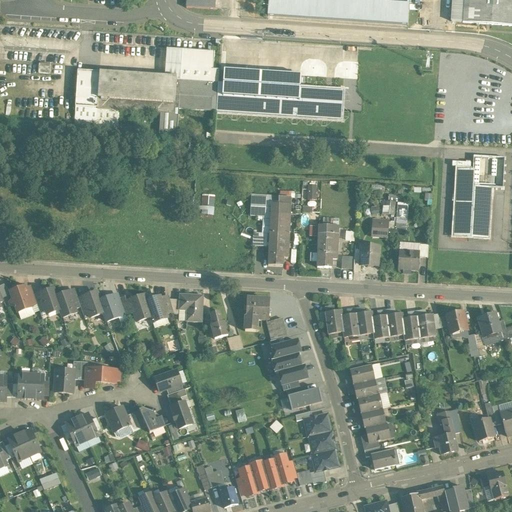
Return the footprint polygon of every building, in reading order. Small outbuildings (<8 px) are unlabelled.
[(215,0),(186,0),(186,8),(214,10),(215,0)] [(409,0),(268,0),(267,17),(407,26),(409,0)] [(511,0),(463,0),(462,23),(511,26),(511,0)] [(182,51),(166,50),(164,77),(176,78),(176,81),(180,81),(182,51)] [(214,53),(182,51),(180,81),(218,84),(218,81),(219,71),(213,71),(214,53)] [(50,66),(39,65),(38,74),(50,74),(50,66)] [(99,73),(77,71),(75,107),(97,109),(99,73)] [(300,76),(224,71),(223,82),(223,84),(222,96),(298,102),(299,87),(300,76)] [(180,81),(176,81),(176,78),(164,77),(99,73),(97,109),(97,110),(119,111),(161,114),(173,115),(174,109),(179,110),(216,112),(218,84),(180,81)] [(331,89),(326,89),(325,91),(304,89),(304,87),(299,87),(298,102),(222,96),(223,84),(218,84),(216,112),(340,120),(342,92),(331,91),(331,89)] [(97,109),(75,107),(74,121),(96,123),(96,121),(97,110),(97,109)] [(173,115),(161,114),(159,138),(176,139),(179,110),(174,109),(173,115)] [(119,111),(97,110),(96,121),(118,122),(119,111)] [(96,123),(74,121),(74,131),(118,134),(118,122),(96,121),(96,123)] [(504,159),(473,157),(473,164),(472,170),(474,171),(473,187),(490,188),(502,189),(504,159)] [(472,170),(457,170),(453,237),(487,239),(490,188),(473,187),(474,171),(472,170)] [(304,199),(318,198),(318,182),(303,183),(304,199)] [(204,194),(203,214),(216,214),(216,194),(204,194)] [(266,198),(251,198),(250,216),(270,218),(271,215),(271,203),(265,202),(266,198)] [(279,203),(271,203),(271,215),(289,216),(290,199),(279,199),(279,203)] [(289,216),(271,215),(270,218),(269,248),(269,252),(268,252),(268,260),(268,266),(278,266),(282,266),(282,258),(287,258),(289,216)] [(338,220),(330,219),(330,228),(338,228),(338,220)] [(381,225),(372,224),(372,238),(386,239),(388,223),(381,222),(381,225)] [(330,228),(318,228),(317,255),(316,262),(317,262),(317,268),(327,269),(327,268),(331,268),(331,260),(336,261),(338,228),(330,228)] [(354,234),(346,233),(345,241),(353,242),(354,234)] [(266,234),(253,234),(252,247),(269,248),(269,235),(266,235),(266,234)] [(428,246),(419,245),(419,252),(419,258),(427,259),(428,246)] [(378,248),(360,247),(360,261),(359,266),(360,267),(377,267),(378,248)] [(419,252),(399,251),(397,271),(418,272),(419,258),(419,252)] [(24,287),(10,292),(12,300),(9,303),(10,306),(15,307),(17,314),(31,308),(29,303),(25,290),(24,287)] [(30,288),(25,290),(29,303),(35,301),(34,297),(30,288)] [(53,290),(39,294),(40,295),(45,312),(47,316),(60,311),(55,297),(53,290)] [(78,301),(74,291),(68,293),(75,310),(80,308),(77,301),(78,301)] [(55,297),(60,311),(62,319),(76,314),(75,310),(68,293),(55,297)] [(96,293),(83,298),(83,299),(89,315),(90,319),(103,314),(99,302),(96,293)] [(40,295),(34,297),(35,301),(40,314),(45,312),(40,295)] [(120,300),(118,296),(113,298),(119,317),(125,315),(120,300)] [(202,297),(179,296),(179,301),(179,311),(187,311),(186,322),(201,323),(202,297)] [(99,302),(103,314),(106,323),(120,318),(119,317),(113,298),(112,297),(99,302)] [(130,301),(129,297),(120,300),(125,315),(125,316),(133,313),(134,313),(130,301)] [(143,297),(130,301),(134,313),(133,313),(137,323),(151,318),(145,303),(143,297)] [(168,297),(160,300),(165,315),(173,313),(169,300),(168,297)] [(160,300),(159,298),(145,303),(151,318),(153,324),(167,319),(165,315),(160,300)] [(89,315),(83,299),(78,301),(77,301),(80,308),(83,317),(89,315)] [(179,301),(169,300),(173,313),(173,315),(179,315),(179,311),(179,301)] [(269,301),(246,300),(244,332),(257,333),(258,321),(268,321),(269,301)] [(340,312),(332,313),(331,307),(324,308),(328,336),(343,334),(341,318),(340,312)] [(361,309),(355,310),(357,324),(363,323),(362,315),(361,309)] [(355,310),(349,311),(349,317),(351,325),(357,324),(355,310)] [(392,310),(385,311),(387,325),(393,324),(392,316),(392,310)] [(385,311),(379,312),(380,318),(381,326),(387,325),(385,311)] [(431,316),(423,318),(422,312),(416,313),(417,326),(419,340),(435,338),(434,330),(433,330),(431,316)] [(222,323),(219,313),(209,315),(212,326),(211,326),(214,340),(227,337),(224,323),(222,323)] [(416,313),(409,313),(410,319),(411,327),(417,326),(416,313)] [(462,313),(446,317),(450,335),(467,331),(462,313)] [(371,314),(362,315),(363,323),(357,324),(359,337),(374,335),(371,319),(371,314)] [(401,315),(392,316),(393,324),(387,325),(389,339),(404,337),(402,321),(401,315)] [(494,315),(478,320),(483,338),(500,333),(497,323),(494,315)] [(437,316),(431,316),(433,330),(434,330),(440,329),(437,316)] [(357,324),(351,325),(349,317),(341,318),(343,334),(344,339),(359,337),(357,324)] [(381,326),(380,318),(371,319),(374,335),(374,341),(389,339),(387,325),(381,326)] [(417,326),(411,327),(410,319),(402,321),(404,337),(405,342),(419,340),(417,326)] [(282,320),(266,324),(271,342),(287,338),(282,320)] [(503,321),(497,323),(500,333),(506,332),(503,321)] [(480,335),(474,337),(477,355),(485,353),(480,335)] [(474,336),(467,337),(470,351),(471,357),(478,355),(474,337),(474,336)] [(239,337),(227,340),(230,353),(242,349),(239,337)] [(270,342),(271,348),(289,343),(287,338),(271,342),(270,342)] [(270,348),(274,362),(299,355),(302,355),(298,341),(289,343),(271,348),(270,348)] [(274,375),(277,374),(302,368),(299,355),(274,362),(271,362),(274,375)] [(87,364),(80,363),(79,381),(85,382),(86,370),(87,370),(87,364)] [(376,365),(371,366),(374,381),(382,379),(379,365),(376,365)] [(371,366),(349,371),(351,380),(352,381),(359,379),(360,385),(374,382),(374,381),(371,366)] [(281,388),(282,388),(298,384),(308,381),(305,367),(302,368),(277,374),(281,388)] [(87,370),(86,370),(85,382),(85,389),(94,390),(95,384),(115,385),(115,382),(121,383),(122,372),(87,370)] [(73,372),(56,371),(54,393),(72,394),(73,381),(74,372),(73,372)] [(176,372),(154,379),(159,393),(166,390),(181,385),(176,372)] [(31,376),(19,375),(19,385),(18,398),(18,399),(30,400),(31,376)] [(43,377),(31,376),(30,400),(42,401),(42,396),(43,383),(43,377)] [(351,380),(345,381),(346,388),(360,385),(359,379),(352,381),(351,380)] [(382,379),(374,381),(374,382),(377,396),(378,396),(379,396),(385,394),(382,383),(383,382),(382,380),(382,379)] [(374,382),(360,385),(361,390),(354,392),(354,393),(356,401),(357,401),(379,396),(378,396),(377,396),(374,382)] [(283,393),(286,392),(300,388),(298,384),(282,388),(283,393)] [(181,385),(166,390),(168,396),(183,391),(181,385)] [(360,385),(346,388),(348,394),(354,393),(354,392),(361,390),(360,385)] [(300,388),(286,392),(288,398),(305,393),(304,387),(300,388)] [(168,396),(167,396),(171,408),(182,404),(180,399),(186,396),(184,390),(183,391),(168,396)] [(305,393),(288,398),(292,411),(322,403),(319,390),(305,393)] [(385,394),(379,396),(382,411),(390,409),(387,394),(385,394)] [(379,396),(357,401),(359,409),(359,410),(367,408),(368,414),(382,411),(379,396)] [(182,404),(171,408),(174,416),(172,417),(174,422),(175,421),(178,430),(192,425),(184,403),(182,404)] [(491,409),(490,404),(484,406),(485,410),(487,418),(494,417),(491,409)] [(498,407),(491,409),(494,417),(496,426),(502,425),(499,415),(500,415),(498,407)] [(126,417),(122,408),(105,415),(114,434),(128,427),(129,428),(129,427),(130,427),(126,417)] [(359,409),(353,410),(354,417),(366,414),(368,414),(367,408),(359,410),(359,409)] [(152,413),(142,410),(139,411),(146,428),(149,434),(165,427),(161,417),(155,420),(152,413)] [(139,411),(133,414),(141,430),(146,428),(139,411)] [(382,411),(368,414),(370,419),(367,420),(362,421),(362,422),(364,430),(365,430),(385,425),(382,411)] [(511,411),(500,415),(499,415),(502,425),(505,435),(506,435),(507,438),(511,436),(511,411)] [(304,421),(312,419),(311,412),(295,416),(297,423),(304,421)] [(141,430),(133,414),(126,417),(130,427),(129,427),(132,434),(141,430)] [(366,414),(354,417),(356,423),(362,422),(362,421),(367,420),(366,414)] [(449,414),(437,417),(438,424),(442,423),(443,423),(450,421),(450,420),(449,414)] [(88,415),(77,420),(87,442),(98,437),(96,433),(90,421),(88,415)] [(312,419),(304,421),(308,438),(331,433),(327,416),(312,419)] [(494,417),(487,418),(488,420),(489,420),(491,428),(496,426),(494,417)] [(488,420),(479,423),(477,418),(472,420),(478,442),(494,438),(491,428),(489,420),(488,420)] [(96,419),(90,421),(96,433),(101,431),(96,419)] [(457,419),(450,420),(450,421),(453,435),(454,435),(460,434),(457,419)] [(87,442),(77,420),(66,425),(68,431),(74,443),(76,447),(87,442)] [(279,433),(285,426),(278,420),(272,427),(279,433)] [(443,423),(442,423),(446,436),(453,435),(450,421),(443,423)] [(385,425),(365,430),(367,438),(361,440),(362,446),(377,442),(377,443),(390,440),(386,425),(385,425)] [(30,431),(19,436),(29,458),(40,453),(37,447),(32,436),(30,431)] [(74,443),(68,431),(63,434),(68,446),(74,443)] [(37,433),(32,436),(37,447),(43,445),(37,433)] [(331,433),(308,438),(312,456),(335,450),(331,433)] [(446,436),(433,439),(435,449),(439,448),(440,456),(457,452),(454,435),(453,435),(446,436)] [(29,458),(19,436),(8,441),(10,445),(15,457),(18,463),(29,458)] [(377,442),(362,446),(364,452),(379,448),(377,443),(377,442)] [(4,447),(2,443),(0,443),(0,452),(4,462),(10,459),(4,447)] [(15,457),(10,445),(4,447),(10,459),(15,457)] [(379,448),(364,452),(365,458),(371,457),(371,456),(380,454),(379,448)] [(335,450),(312,456),(316,473),(323,471),(339,468),(335,450)] [(398,451),(392,452),(394,459),(395,461),(394,462),(395,466),(402,465),(398,451)] [(380,454),(371,456),(371,457),(374,471),(396,466),(395,466),(394,462),(395,461),(394,459),(392,452),(380,454)] [(287,464),(284,456),(274,459),(282,487),(282,485),(292,482),(291,480),(287,464)] [(426,457),(420,459),(422,467),(428,465),(426,457)] [(274,461),(262,465),(262,463),(261,463),(270,491),(282,487),(274,459),(273,460),(274,461)] [(292,462),(287,464),(291,480),(297,478),(296,475),(292,462)] [(261,463),(249,467),(257,495),(258,494),(257,493),(269,489),(269,491),(270,491),(261,463)] [(249,469),(239,472),(241,479),(246,495),(247,498),(257,495),(249,467),(249,469)] [(310,474),(312,481),(325,478),(323,471),(316,473),(310,474)] [(312,484),(308,472),(302,473),(306,485),(312,484)] [(218,487),(214,473),(206,478),(206,479),(210,489),(218,487)] [(302,473),(296,475),(297,478),(299,487),(306,485),(302,473)] [(502,473),(487,477),(489,486),(492,498),(493,501),(508,497),(502,473)] [(326,483),(325,478),(312,481),(313,486),(326,483)] [(210,489),(206,479),(200,481),(204,491),(210,489)] [(246,495),(241,479),(235,481),(240,497),(246,495)] [(59,480),(42,487),(43,491),(61,484),(59,480)] [(489,486),(483,488),(486,500),(492,498),(489,486)] [(233,489),(225,491),(224,487),(218,489),(224,509),(238,506),(233,489)] [(418,501),(438,497),(444,495),(444,494),(443,487),(416,494),(417,495),(418,501)] [(453,492),(444,494),(444,495),(448,511),(463,511),(468,511),(467,509),(463,492),(462,488),(452,490),(453,492)] [(168,498),(172,506),(174,511),(186,511),(191,510),(189,501),(188,499),(185,490),(168,498)] [(471,491),(463,492),(467,509),(474,508),(471,491)] [(153,500),(158,511),(167,511),(166,509),(172,506),(168,498),(167,494),(153,500)] [(153,500),(151,495),(139,500),(143,508),(144,511),(158,511),(153,500)] [(417,495),(402,499),(405,511),(420,511),(418,501),(417,495)] [(448,511),(444,495),(438,497),(442,511),(448,511)] [(209,511),(206,499),(195,502),(193,497),(188,499),(189,501),(191,510),(191,511),(209,511)] [(386,503),(365,508),(365,511),(388,511),(387,507),(386,503)]
